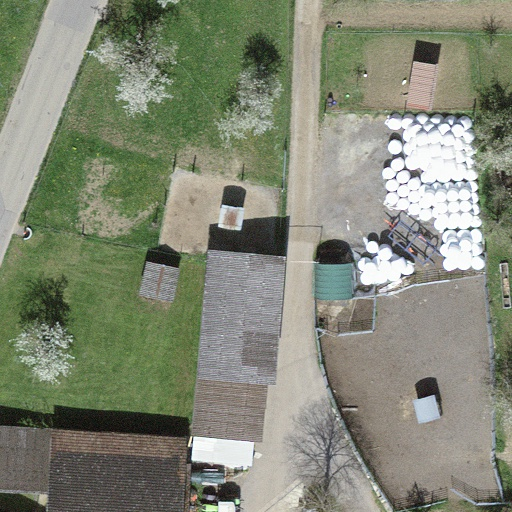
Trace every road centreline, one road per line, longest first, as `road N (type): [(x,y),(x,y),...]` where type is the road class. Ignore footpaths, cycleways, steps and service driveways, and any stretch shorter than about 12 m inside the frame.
road 1 (track): [(363,511),(326,459),(308,408),(297,330),(310,0)]
road 2 (tertiary): [(0,202),(79,0)]
